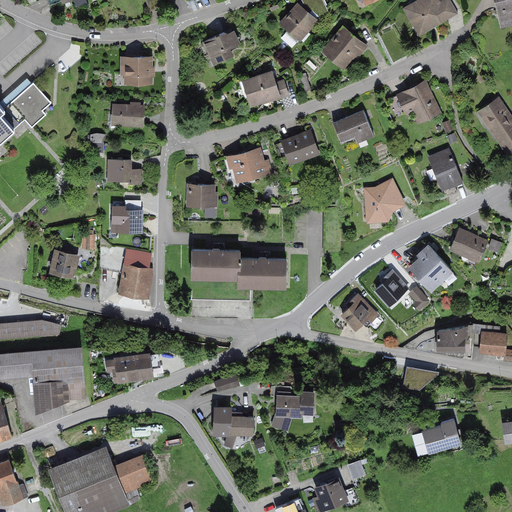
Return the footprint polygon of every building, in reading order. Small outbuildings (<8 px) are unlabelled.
[(437,0),(421,0),(412,6),(417,13),(411,16),(417,25),(419,24),(423,31),(455,12),(448,0),(440,5),(437,0)] [(511,0),(501,0),(507,25),(511,23),(511,0)] [(302,4),(282,25),(300,42),(321,21),(302,4)] [(366,46),(344,27),(326,48),(346,64),(353,56),(356,58),(366,46)] [(225,32),(205,41),(212,56),(215,54),(219,62),(233,55),(229,48),(239,43),(234,31),(227,34),(225,32)] [(156,84),(157,55),(122,55),(122,84),(156,84)] [(272,71),(241,81),(244,89),(247,89),(252,104),(271,98),(272,100),(289,94),(284,80),(276,83),(272,71)] [(0,141),(15,128),(12,124),(27,111),(33,118),(47,106),(43,101),(51,94),(35,76),(2,105),(0,103),(0,141)] [(440,111),(426,82),(399,94),(408,112),(414,110),(419,121),(440,111)] [(511,151),(511,113),(496,91),(475,106),(509,154),(511,151)] [(149,105),(112,104),(111,127),(149,127),(149,105)] [(364,110),(334,123),(342,143),(358,136),(356,132),(361,130),(364,139),(374,135),(364,110)] [(309,132),(285,141),(292,161),(317,152),(309,132)] [(450,148),(432,156),(441,177),(438,178),(442,189),(445,188),(448,196),(458,192),(455,184),(463,180),(450,148)] [(252,150),(218,159),(224,174),(229,189),(240,185),(238,177),(254,173),(255,176),(271,172),(268,161),(263,162),(261,151),(253,153),(252,150)] [(138,160),(110,159),(110,183),(138,184),(138,160)] [(224,174),(218,159),(211,162),(216,177),(224,174)] [(376,188),(370,189),(371,196),(368,196),(370,219),(389,217),(388,209),(403,202),(392,181),(383,186),(382,185),(380,185),(378,186),(377,187),(376,188)] [(214,184),(188,184),(187,204),(217,205),(217,193),(214,193),(214,184)] [(140,231),(141,205),(110,204),(109,229),(140,231)] [(344,210),(327,211),(329,256),(346,256),(344,210)] [(488,240),(460,228),(451,249),(462,254),(464,250),(480,258),(488,240)] [(85,232),(84,246),(97,247),(98,233),(85,232)] [(502,243),(494,239),(490,248),(499,251),(502,243)] [(419,255),(421,257),(411,266),(430,288),(451,269),(430,245),(419,255)] [(240,250),(193,249),(192,276),(239,276),(240,257),(240,250)] [(59,250),(53,275),(78,280),(83,255),(59,250)] [(287,259),(240,257),(239,276),(239,284),(286,285),(287,259)] [(146,293),(151,264),(124,260),(120,289),(146,293)] [(408,288),(392,270),(383,279),(385,281),(377,289),(391,304),(408,288)] [(428,300),(417,286),(411,291),(419,300),(415,303),(419,308),(428,300)] [(382,318),(358,293),(349,303),(351,305),(343,313),(357,328),(363,322),(369,329),(382,318)] [(0,324),(0,339),(58,335),(60,326),(43,321),(0,324)] [(439,331),(438,350),(466,350),(466,326),(439,331)] [(508,335),(482,333),(480,350),(506,353),(505,360),(511,360),(511,351),(506,351),(508,335)] [(85,396),(81,349),(0,355),(0,367),(0,373),(28,371),(29,377),(35,376),(38,410),(68,398),(85,396)] [(159,352),(116,359),(118,370),(113,371),(115,381),(153,375),(152,366),(161,365),(159,352)] [(439,370),(409,365),(405,384),(420,387),(439,370)] [(216,381),(219,391),(239,384),(236,374),(216,381)] [(287,392),(279,392),(278,414),(275,421),(289,425),(292,414),(302,415),(303,412),(314,413),(315,393),(302,392),(302,396),(287,396),(287,392)] [(0,439),(12,435),(3,404),(0,405),(0,439)] [(231,408),(217,407),(215,432),(229,432),(228,437),(236,439),(238,433),(253,434),(254,417),(239,416),(239,412),(231,412),(231,408)] [(423,427),(429,449),(459,442),(454,419),(423,427)] [(105,445),(51,465),(69,511),(106,511),(129,504),(123,490),(152,479),(142,452),(113,464),(105,445)] [(0,493),(2,493),(6,504),(28,497),(24,484),(19,485),(10,459),(0,462),(0,493)] [(359,461),(350,464),(356,477),(365,474),(359,461)] [(325,508),(347,500),(349,505),(359,501),(354,488),(344,492),(339,478),(317,487),(325,508)] [(305,511),(300,498),(276,507),(277,511),(305,511)]
